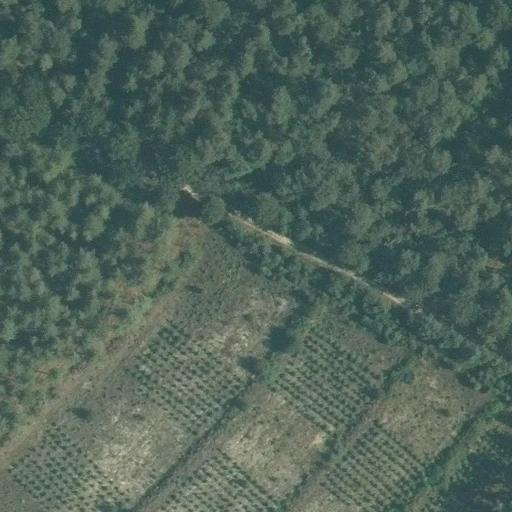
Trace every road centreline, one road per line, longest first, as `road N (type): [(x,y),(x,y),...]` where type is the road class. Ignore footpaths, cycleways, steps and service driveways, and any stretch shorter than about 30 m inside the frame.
road 1 (track): [(511,354),(0,85)]
road 2 (track): [(161,172),(246,0)]
